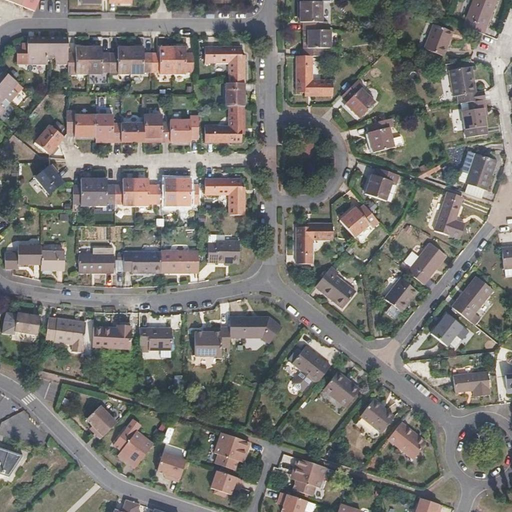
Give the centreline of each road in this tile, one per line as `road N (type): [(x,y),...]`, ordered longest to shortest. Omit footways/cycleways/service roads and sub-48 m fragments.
road 1 (residential): [(270,26),(22,25),(0,39)]
road 2 (residential): [(0,283),(104,301),(206,296),(270,279)]
road 3 (residential): [(270,279),(458,427)]
road 4 (residential): [(0,380),(106,478),(193,511)]
road 5 (residential): [(272,202),(319,198),(342,170),(340,143),(326,126),(272,118)]
